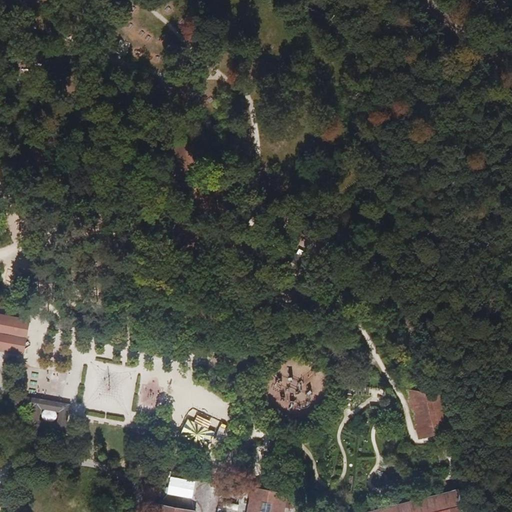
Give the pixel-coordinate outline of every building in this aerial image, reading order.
[(133,99),(141,107),(161,89),(153,81),(133,99)] [(0,351),(15,354),(21,319),(0,315),(0,351)] [(136,369),(90,362),(88,373),(124,378),(125,374),(135,376),(136,369)] [(409,389),(421,438),(454,430),(447,401),(451,400),(449,391),(442,390),(439,389),(439,394),(409,389)] [(63,435),(68,406),(14,397),(9,426),(63,435)] [(464,511),(459,489),(424,497),(363,511),(464,511)] [(284,511),(287,495),(252,490),(248,511),(284,511)]
